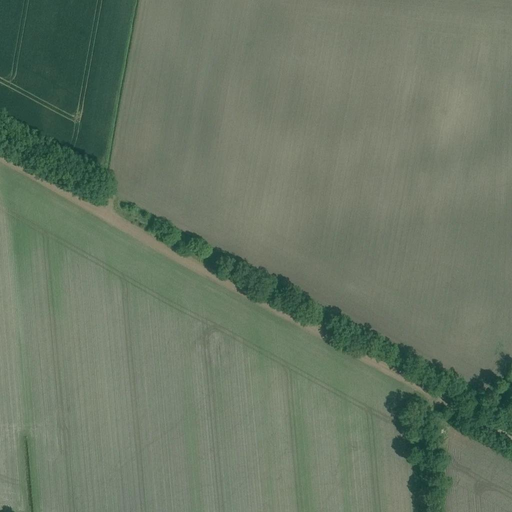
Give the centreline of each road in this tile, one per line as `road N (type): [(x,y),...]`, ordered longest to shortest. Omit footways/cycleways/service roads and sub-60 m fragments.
road 1 (track): [(0,162),(511,437)]
road 2 (track): [(424,511),(422,412),(430,393)]
